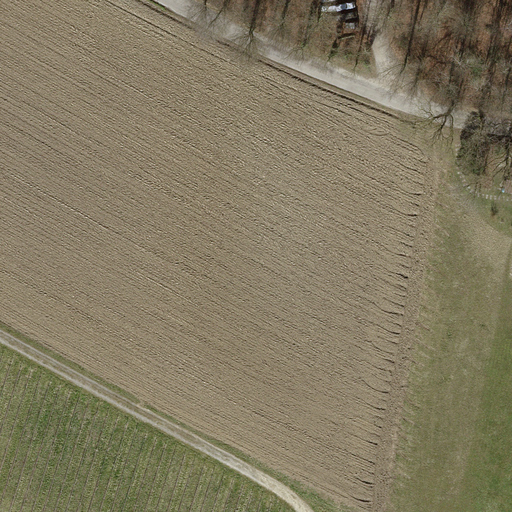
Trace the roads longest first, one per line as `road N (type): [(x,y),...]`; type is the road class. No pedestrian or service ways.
road 1 (track): [(0,334),(272,480),(308,511)]
road 2 (tertiary): [(194,0),(385,89),(511,123)]
